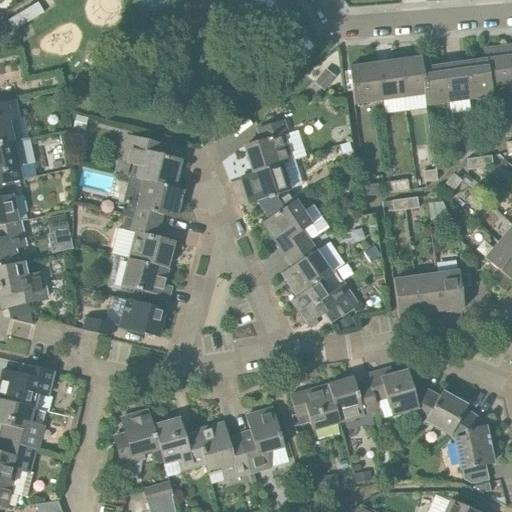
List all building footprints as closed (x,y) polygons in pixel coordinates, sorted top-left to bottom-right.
[(122,20),(121,0),(89,0),(90,21),(122,20)] [(271,0),(288,25),(303,15),(292,0),(271,0)] [(37,3),(11,18),(6,21),(12,32),(43,14),(37,3)] [(488,88),(490,87),(510,85),(505,47),(482,50),(484,61),(488,88)] [(424,97),(421,70),(422,69),(421,58),(398,62),(403,99),(423,97),(424,97)] [(463,64),(469,101),(491,98),(490,87),(488,88),(484,61),(463,64)] [(382,102),(403,99),(398,62),(376,64),(382,102)] [(354,106),(382,102),(376,64),(349,68),(354,106)] [(447,104),(469,101),(463,64),(442,67),(447,104)] [(421,70),(424,97),(423,97),(425,107),(447,104),(442,67),(422,69),(421,70)] [(325,68),(314,83),(324,92),(335,77),(325,68)] [(54,94),(50,101),(60,107),(64,101),(54,94)] [(0,145),(14,142),(9,123),(18,121),(14,100),(0,103),(0,145)] [(87,118),(76,115),(73,129),(84,131),(87,118)] [(261,142),(244,148),(252,174),(282,165),(292,162),(284,135),(287,134),(283,122),(257,131),(261,142)] [(504,136),(511,134),(511,123),(503,125),(504,136)] [(113,174),(128,178),(173,189),(180,162),(152,155),(155,143),(135,138),(127,136),(121,161),(116,160),(113,174)] [(476,139),(477,150),(490,148),(488,138),(476,139)] [(465,152),(477,150),(476,139),(463,141),(465,152)] [(0,186),(12,183),(12,182),(21,180),(14,142),(0,145),(0,186)] [(338,146),(340,151),(345,154),(349,153),(347,144),(338,146)] [(478,158),(479,169),(492,167),(491,156),(478,158)] [(433,160),(435,171),(448,169),(446,158),(433,160)] [(467,171),(479,169),(478,158),(466,160),(467,171)] [(257,202),(269,219),(296,201),(297,200),(291,190),(290,190),(282,165),(252,174),(243,177),(252,204),(257,202)] [(436,181),(435,171),(423,172),(424,183),(436,181)] [(461,182),(453,174),(445,184),(453,192),(461,182)] [(468,186),(472,181),(466,176),(462,181),(468,186)] [(182,191),(173,189),(128,178),(122,203),(135,206),(132,219),(131,220),(159,227),(162,216),(175,219),(182,191)] [(394,182),(395,192),(408,191),(407,180),(394,182)] [(383,194),(395,192),(394,182),(382,183),(383,194)] [(0,227),(20,223),(12,183),(0,186),(0,227)] [(366,196),(379,195),(378,184),(365,186),(366,196)] [(427,205),(442,203),(438,195),(425,197),(427,205)] [(404,200),(405,210),(418,209),(417,198),(404,200)] [(393,212),(405,210),(404,200),(382,203),(383,209),(392,208),(393,212)] [(284,257),(308,240),(327,228),(313,206),(304,213),(296,201),(269,219),(262,224),(284,257)] [(65,215),(46,219),(50,238),(69,234),(65,215)] [(132,234),(126,260),(167,270),(174,243),(156,238),(159,227),(131,220),(132,219),(123,217),(120,230),(132,234)] [(0,268),(16,265),(16,264),(13,250),(25,248),(20,223),(0,227),(0,268)] [(498,242),(511,254),(511,225),(498,242)] [(297,297),(322,281),(332,274),(316,251),(308,240),(284,257),(292,268),(282,275),(297,297)] [(487,261),(480,270),(490,278),(497,270),(511,283),(511,254),(498,242),(484,258),(487,261)] [(140,292),(137,302),(136,304),(165,311),(168,298),(160,296),(167,270),(126,260),(119,287),(140,292)] [(26,275),(23,262),(16,264),(16,265),(0,268),(0,296),(6,296),(8,306),(2,308),(2,309),(46,299),(40,272),(26,275)] [(436,274),(441,313),(463,310),(460,289),(471,287),(469,275),(458,275),(458,271),(436,274)] [(420,315),(441,313),(436,274),(414,277),(420,315)] [(397,318),(420,315),(414,277),(392,279),(397,318)] [(322,281),(297,297),(290,301),(306,325),(323,313),(330,323),(356,305),(345,289),(342,284),(329,291),(322,281)] [(165,311),(136,304),(137,302),(126,299),(119,328),(158,338),(165,311)] [(354,324),(349,315),(337,323),(342,332),(354,324)] [(109,338),(113,325),(86,318),(83,331),(109,338)] [(0,377),(0,400),(33,408),(37,394),(46,397),(52,373),(23,366),(21,377),(1,372),(0,377)] [(391,418),(417,411),(412,391),(407,372),(381,379),(379,371),(366,375),(369,387),(374,403),(375,403),(386,400),(391,418)] [(375,403),(374,403),(369,387),(356,390),(352,379),(328,385),(339,424),(363,417),(363,416),(378,413),(375,403)] [(312,432),(339,424),(328,385),(289,397),(296,420),(308,416),(312,432)] [(424,424),(449,438),(465,410),(466,407),(441,393),(439,397),(423,388),(412,391),(417,411),(418,411),(414,420),(423,426),(424,424)] [(0,425),(4,427),(0,441),(35,451),(37,451),(43,426),(32,423),(36,410),(33,409),(33,408),(0,400),(0,425)] [(72,419),(78,421),(81,408),(75,406),(72,419)] [(270,469),(265,454),(283,449),(272,410),(245,417),(249,433),(238,436),(238,435),(236,435),(239,445),(239,444),(248,475),(270,469)] [(452,439),(459,471),(492,464),(485,428),(481,429),(479,421),(465,410),(449,438),(452,439)] [(143,456),(158,452),(159,452),(152,427),(150,418),(139,421),(137,415),(121,419),(125,435),(114,438),(122,466),(141,460),(144,459),(143,456)] [(68,434),(74,436),(78,421),(72,419),(68,434)] [(179,473),(203,467),(205,466),(197,439),(186,442),(179,419),(152,427),(159,452),(158,452),(163,466),(176,463),(179,473)] [(248,475),(239,444),(239,445),(229,447),(222,424),(195,432),(197,439),(205,466),(203,467),(206,476),(220,472),(222,482),(248,475)] [(10,495),(26,499),(32,474),(28,473),(35,451),(0,441),(0,440),(0,510),(6,509),(10,495)] [(378,468),(380,480),(390,478),(387,466),(378,468)] [(369,472),(354,474),(356,484),(370,482),(369,472)] [(325,490),(324,476),(313,477),(314,491),(325,490)] [(146,505),(172,498),(167,482),(141,490),(146,505)] [(476,489),(486,494),(491,493),(489,482),(475,485),(476,489)] [(60,511),(57,502),(38,505),(39,511),(60,511)] [(468,511),(448,503),(443,511),(468,511)]
